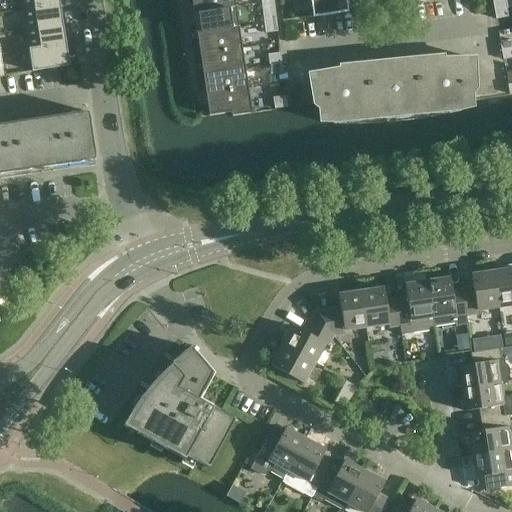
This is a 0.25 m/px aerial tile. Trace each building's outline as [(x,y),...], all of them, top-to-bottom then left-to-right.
[(20,0),(22,10),(59,5),(58,0),(20,0)] [(190,0),(193,14),(235,8),(233,0),(190,0)] [(309,0),(313,18),(347,13),(345,0),(309,0)] [(494,11),(506,9),(504,0),(503,0),(492,2),(494,11)] [(22,10),(25,31),(62,25),(59,5),(22,10)] [(263,16),(275,14),(274,5),(261,6),(263,16)] [(238,28),(235,8),(193,14),(196,35),(238,28)] [(506,9),(494,11),(495,19),(507,17),(506,9)] [(264,24),(276,22),(275,14),(263,16),(264,24)] [(276,22),(264,24),(265,34),(277,32),(276,22)] [(25,31),(28,51),(65,45),(62,25),(25,31)] [(241,49),(238,28),(196,35),(199,55),(241,49)] [(501,51),(511,49),(511,43),(511,40),(499,42),(501,51)] [(31,72),(41,71),(68,67),(65,45),(28,51),(31,72)] [(244,69),(241,49),(199,55),(202,75),(244,69)] [(511,49),(501,51),(503,60),(511,58),(511,49)] [(267,55),(269,65),(281,64),(280,54),(267,55)] [(319,122),(333,123),(334,124),(351,125),(360,124),(378,124),(387,123),(404,121),(422,119),(431,118),(448,114),(458,112),(458,110),(472,107),(470,94),(475,89),(474,58),(442,60),(441,57),(339,67),(340,70),(308,75),(313,104),(318,109),(319,122)] [(282,74),(281,64),(269,65),(270,75),(282,74)] [(202,75),(205,96),(247,89),(244,69),(202,75)] [(251,114),(247,89),(205,96),(208,117),(230,114),(232,117),(251,114)] [(274,109),(286,107),(285,97),(273,99),(274,109)] [(94,161),(87,112),(60,116),(67,165),(94,161)] [(34,120),(41,169),(67,165),(60,116),(34,120)] [(8,124),(15,173),(41,169),(34,120),(8,124)] [(0,175),(15,173),(8,124),(0,125),(0,175)] [(511,269),(493,272),(498,308),(511,305),(511,269)] [(462,291),(466,316),(477,314),(476,311),(498,308),(493,272),(470,276),(472,289),(462,291)] [(427,282),(434,328),(454,325),(454,328),(466,326),(465,316),(466,316),(462,291),(451,292),(449,279),(427,282)] [(395,301),(401,336),(427,332),(428,329),(434,328),(427,282),(404,286),(406,299),(395,301)] [(360,293),(366,328),(388,325),(388,328),(399,326),(400,336),(401,336),(395,301),(385,302),(383,289),(360,293)] [(340,309),(316,312),(333,336),(344,335),(343,331),(366,328),(360,293),(338,296),(340,309)] [(293,327),(282,347),(313,364),(324,345),(327,346),(333,336),(316,312),(304,333),(293,327)] [(313,364),(282,347),(271,367),(279,371),(297,381),(302,384),(313,364)] [(122,427),(151,443),(193,465),(195,462),(207,469),(234,420),(197,400),(212,374),(189,348),(153,378),(154,379),(155,378),(155,379),(152,383),(147,388),(143,394),(139,399),(135,404),(132,409),(128,415),(125,421),(122,427)] [(497,361),(500,361),(499,350),(470,354),(472,365),(458,367),(462,389),(500,383),(500,384),(506,383),(505,380),(507,379),(508,377),(508,374),(508,372),(507,369),(506,366),(503,365),(502,361),(497,362),(497,361)] [(279,371),(276,377),(294,387),(297,381),(279,371)] [(345,409),(356,388),(345,382),(334,403),(345,409)] [(480,420),(509,416),(511,415),(511,395),(503,397),(500,384),(500,383),(462,389),(465,411),(478,409),(480,420)] [(472,456),(510,450),(510,447),(511,446),(511,431),(508,431),(507,428),(510,427),(509,416),(480,420),(482,432),(468,434),(472,456)] [(287,472),(304,440),(284,429),(278,441),(268,436),(259,453),(251,449),(242,464),(250,469),(250,470),(253,471),(260,475),(262,476),(265,476),(267,474),(268,472),(282,480),(287,472)] [(315,491),(328,468),(318,463),(324,451),(304,440),(287,472),(307,482),(305,485),(315,491)] [(511,460),(510,450),(472,456),(475,478),(482,477),(484,491),(511,487),(511,460)] [(346,504),(363,472),(343,461),(337,473),(328,468),(315,491),(311,498),(320,503),(322,500),(342,511),(346,504)] [(363,472),(346,504),(361,511),(380,511),(387,500),(377,495),(383,483),(363,472)] [(434,511),(435,511),(415,500),(408,511),(399,506),(395,511),(434,511)]
